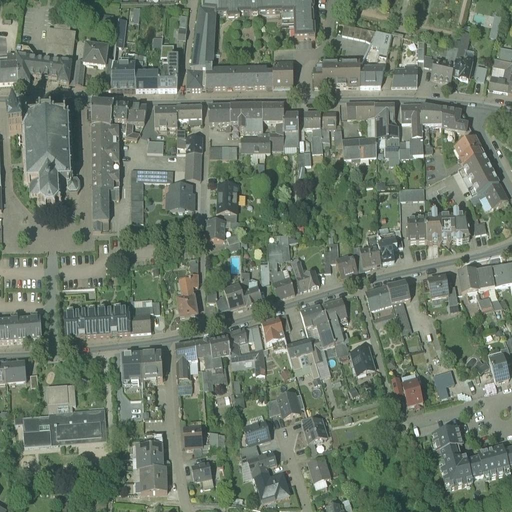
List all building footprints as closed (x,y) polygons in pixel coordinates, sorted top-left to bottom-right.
[(294,16),(294,42),(315,41),(315,28),(314,27),(313,13),(314,12),(313,0),(202,0),(203,13),(215,14),(215,18),(227,18),(227,21),(240,21),(240,17),(251,17),(252,18),(258,18),(259,17),(281,16),(281,17),(294,16)] [(215,18),(215,14),(203,13),(200,13),(199,22),(202,22),(201,28),(198,28),(196,43),(199,43),(199,48),(198,48),(198,55),(194,55),(192,73),(191,77),(188,76),(188,85),(191,85),(190,94),(202,94),(202,92),(205,92),(206,89),(207,78),(212,78),(212,73),(213,69),(209,69),(211,30),(215,30),(215,18)] [(491,41),(498,42),(502,19),(496,18),(491,41)] [(115,49),(123,50),(125,25),(118,24),(115,49)] [(44,64),(72,67),(76,36),(70,35),(70,29),(55,27),(54,33),(47,32),(44,64)] [(365,44),(370,47),(376,35),(344,28),(342,39),(365,44)] [(459,53),(456,64),(472,68),(473,62),(464,60),(467,49),(466,49),(470,33),(464,31),(460,46),(459,53)] [(178,44),(185,44),(186,34),(179,34),(178,44)] [(371,47),(382,49),(389,51),(392,39),(377,35),(371,47)] [(105,71),(106,71),(107,63),(110,64),(111,60),(107,59),(108,51),(86,49),(84,64),(84,67),(84,68),(85,68),(105,71)] [(160,62),(168,62),(174,62),(174,50),(161,49),(161,53),(160,62)] [(387,62),(389,51),(382,49),(380,61),(387,62)] [(16,58),(16,60),(38,63),(29,51),(17,50),(16,58)] [(450,51),(447,66),(455,68),(456,64),(459,53),(454,52),(450,51)] [(501,61),(511,61),(511,52),(501,52),(501,61)] [(110,96),(136,95),(135,80),(136,59),(136,58),(126,57),(126,64),(120,64),(120,68),(113,68),(113,72),(111,93),(110,96)] [(7,59),(7,60),(8,69),(0,69),(0,90),(18,89),(16,60),(16,58),(7,59)] [(136,59),(135,80),(145,79),(145,74),(146,71),(146,66),(146,60),(143,60),(136,59)] [(423,70),(429,72),(431,63),(432,61),(424,59),(423,70)] [(0,69),(8,69),(7,60),(0,60),(0,69)] [(35,81),(38,63),(16,60),(18,89),(30,88),(29,80),(35,81)] [(379,60),(376,72),(385,72),(387,62),(380,61),(379,60)] [(158,79),(158,95),(176,95),(177,95),(178,77),(179,77),(179,62),(174,62),(168,62),(168,69),(159,70),(159,74),(158,77),(158,79)] [(44,64),(38,63),(35,81),(41,82),(44,64)] [(72,67),(44,64),(41,82),(58,84),(57,88),(69,90),(72,67)] [(82,90),(85,68),(84,68),(84,67),(84,64),(78,64),(75,90),(82,90)] [(452,81),(455,68),(447,66),(445,66),(435,64),(433,72),(431,82),(451,86),(452,81)] [(468,84),(472,68),(456,64),(455,68),(452,81),(468,84)] [(494,70),(505,72),(511,73),(511,72),(511,66),(495,64),(494,70)] [(273,92),(273,93),(292,92),(293,67),(273,66),(273,77),(273,88),(273,92)] [(360,91),(359,73),(359,69),(360,69),(360,66),(342,67),(342,66),(338,66),(338,67),(323,67),(323,75),(314,75),(314,92),(325,92),(325,88),(335,88),(335,92),(341,92),(348,92),(348,88),(359,88),(359,91),(360,91)] [(417,91),(418,73),(415,73),(415,69),(404,69),(405,73),(395,73),(391,91),(392,91),(417,91)] [(474,83),(484,85),(487,72),(477,70),(474,83)] [(494,70),(492,79),(503,81),(505,72),(494,70)] [(113,72),(106,71),(105,71),(102,92),(109,93),(111,93),(113,72)] [(213,89),(213,93),(267,92),(267,88),(273,88),(273,77),(267,77),(267,72),(212,73),(212,78),(207,78),(206,89),(213,89)] [(380,91),(385,72),(376,72),(361,72),(360,73),(359,73),(360,91),(361,91),(362,91),(380,91)] [(505,72),(503,81),(510,83),(511,80),(511,75),(511,73),(505,72)] [(155,79),(145,79),(135,80),(136,95),(155,95),(155,79)] [(508,96),(510,83),(503,81),(492,79),(491,79),(489,93),(508,96)] [(92,108),(92,131),(111,132),(111,131),(112,127),(122,127),(127,128),(129,111),(114,110),(92,108)] [(347,108),(347,124),(368,124),(375,123),(375,109),(374,108),(356,108),(347,108)] [(244,137),(258,137),(263,137),(263,134),(263,128),(262,109),(231,110),(231,128),(240,128),(240,134),(244,134),(244,137)] [(263,128),(276,127),(284,127),(284,118),(284,109),(262,109),(263,128)] [(375,123),(376,143),(385,143),(398,143),(398,132),(398,131),(394,131),(394,126),(395,126),(394,125),(394,109),(375,109),(375,123)] [(412,144),(423,144),(422,110),(422,109),(401,109),(402,128),(412,127),(412,144)] [(202,110),(177,111),(177,124),(192,124),(192,128),(202,128),(202,110)] [(209,128),(231,128),(231,110),(209,110),(209,128)] [(441,113),(422,110),(423,144),(423,152),(429,151),(429,131),(442,130),(441,113)] [(132,128),(144,129),(147,112),(129,111),(127,128),(132,128)] [(177,131),(177,124),(177,111),(155,111),(155,132),(177,131)] [(455,136),(466,138),(472,136),(461,117),(441,113),(442,130),(442,134),(455,136)] [(44,213),(46,213),(47,211),(53,211),(54,213),(56,212),(55,210),(59,206),(61,207),(62,205),(59,204),(59,199),(61,199),(61,198),(68,197),(69,198),(77,198),(80,194),(79,187),(77,183),(73,183),(73,182),(71,182),(71,172),(73,172),(73,170),(70,170),(70,160),(72,160),(72,158),(70,158),(69,148),(72,148),(72,146),(69,147),(69,136),(71,136),(71,134),(69,135),(68,121),(66,121),(66,119),(64,119),(64,121),(55,122),(55,120),(53,120),(53,122),(51,122),(51,118),(51,116),(40,117),(40,118),(41,118),(41,122),(39,122),(38,120),(37,120),(37,123),(28,123),(27,121),(26,121),(21,122),(9,123),(7,123),(9,138),(22,136),(22,138),(25,138),(25,148),(23,148),(23,150),(25,150),(26,160),(23,160),(23,162),(26,162),(26,172),(24,172),(24,174),(26,174),(27,184),(24,184),(24,186),(27,186),(27,187),(28,187),(28,189),(30,189),(30,199),(38,199),(38,200),(40,200),(40,205),(38,206),(39,208),(41,206),(45,210),(44,213)] [(321,117),(321,118),(321,133),(328,133),(336,133),(336,117),(321,117)] [(298,118),(284,118),(284,127),(284,136),(284,137),(284,145),(290,145),(290,136),(298,136),(298,118)] [(314,133),(321,133),(321,118),(304,118),(304,133),(314,133)] [(125,142),(137,144),(140,138),(132,137),(132,128),(127,128),(126,128),(126,136),(125,142)] [(119,172),(119,132),(111,131),(111,132),(92,131),(92,177),(119,172)] [(329,146),(322,146),(321,133),(314,133),(314,141),(312,141),(312,157),(323,156),(323,152),(329,151),(329,146)] [(442,134),(442,149),(443,149),(455,147),(455,139),(455,136),(442,134)] [(284,152),(299,152),(298,136),(290,136),(290,145),(284,145),(284,150),(284,152)] [(270,142),(270,150),(284,150),(284,145),(284,137),(277,137),(270,137),(270,142)] [(455,152),(461,162),(461,163),(480,152),(474,141),(455,152)] [(187,143),(187,158),(201,157),(202,157),(202,142),(187,143)] [(241,143),(241,158),(271,157),(270,150),(270,142),(267,142),(258,142),(241,143)] [(351,164),(352,166),(359,165),(359,163),(376,162),(376,152),(376,143),(369,143),(342,145),(342,146),(344,164),(351,164)] [(376,152),(385,152),(385,143),(376,143),(376,152)] [(398,143),(385,143),(385,152),(385,161),(385,162),(389,162),(389,170),(399,170),(399,162),(399,154),(398,143)] [(399,154),(399,162),(424,161),(423,159),(432,157),(432,151),(429,151),(423,152),(423,144),(412,144),(412,154),(399,154)] [(147,157),(163,158),(164,146),(149,145),(147,157)] [(210,163),(229,163),(229,151),(210,151),(210,157),(210,163)] [(481,153),(480,152),(461,163),(461,162),(459,163),(463,171),(484,160),(484,159),(484,158),(483,157),(483,156),(483,155),(482,154),(481,153)] [(186,185),(201,185),(201,157),(187,158),(187,173),(186,185)] [(463,171),(468,180),(489,169),(484,160),(463,171)] [(468,180),(473,190),(494,178),(489,169),(468,180)] [(92,198),(93,198),(119,194),(119,172),(92,177),(92,198)] [(132,228),(144,228),(143,201),(143,186),(173,187),(173,175),(132,174),(131,186),(132,228)] [(473,190),(478,199),(484,195),(485,196),(499,188),(494,178),(473,190)] [(179,217),(183,217),(184,214),(194,214),(194,199),(191,199),(191,191),(185,191),(183,188),(180,188),(178,191),(170,190),(170,198),(170,214),(178,214),(179,217)] [(499,188),(485,196),(487,201),(493,212),(508,205),(499,188)] [(224,218),(237,218),(238,190),(218,189),(217,218),(224,218)] [(399,193),(400,205),(425,204),(424,192),(406,193),(400,193),(399,193)] [(119,203),(119,194),(93,198),(93,226),(101,226),(109,226),(108,204),(119,203)] [(471,203),(474,208),(487,201),(485,196),(484,195),(478,199),(470,203),(471,203)] [(425,220),(425,223),(426,247),(428,247),(433,247),(433,244),(437,244),(437,247),(440,249),(442,247),(442,244),(447,244),(447,247),(449,249),(452,246),(452,243),(456,243),(456,246),(457,247),(462,247),(463,246),(462,241),(466,241),(469,241),(468,236),(468,235),(467,233),(468,233),(467,233),(465,219),(464,219),(459,219),(459,216),(457,214),(454,214),(453,216),(453,218),(452,218),(451,220),(450,219),(440,220),(438,218),(437,218),(437,217),(435,215),(433,215),(431,217),(431,220),(425,220)] [(231,226),(236,226),(237,218),(224,218),(224,226),(231,226)] [(408,247),(426,247),(425,223),(407,224),(408,247)] [(207,245),(224,245),(224,226),(207,225),(207,245)] [(473,230),(475,240),(485,239),(483,228),(479,229),(473,230)] [(394,234),(394,236),(396,243),(397,252),(403,251),(400,233),(394,234)] [(378,239),(378,246),(396,243),(394,236),(378,239)] [(227,242),(229,248),(240,245),(241,244),(239,238),(227,242)] [(367,240),(369,253),(378,252),(378,246),(378,239),(378,238),(367,240)] [(277,266),(290,265),(290,264),(283,265),(281,248),(289,247),(288,239),(281,240),(281,239),(276,240),(276,248),(276,249),(268,250),(268,253),(272,252),(273,266),(277,266)] [(397,252),(396,243),(378,246),(378,252),(378,255),(381,268),(394,266),(392,253),(397,252)] [(240,252),(240,245),(229,248),(225,250),(227,256),(240,252)] [(281,248),(283,265),(290,264),(290,263),(289,247),(281,248)] [(274,276),(275,277),(278,276),(277,266),(273,266),(272,252),(268,253),(269,274),(269,277),(274,276)] [(378,255),(378,252),(369,253),(360,255),(361,260),(364,276),(371,273),(371,272),(381,270),(381,268),(378,255)] [(336,267),(342,283),(358,278),(353,263),(349,264),(348,260),(337,264),(335,264),(336,267)] [(353,263),(358,278),(364,276),(361,260),(353,263)] [(293,271),(301,296),(308,294),(309,294),(319,290),(314,276),(304,280),(300,269),(293,271)] [(494,292),(511,289),(511,269),(491,273),(494,292)] [(478,295),(494,292),(491,273),(475,276),(478,295)] [(260,274),(262,291),(270,288),(270,287),(269,284),(269,277),(269,274),(260,274)] [(271,284),(272,287),(285,283),(283,274),(278,276),(275,277),(274,276),(269,277),(269,284),(271,284)] [(478,295),(475,276),(475,275),(458,278),(462,298),(478,295)] [(191,284),(193,293),(198,292),(198,279),(190,281),(190,284),(191,284)] [(290,281),(285,283),(272,287),(277,303),(277,304),(295,298),(290,281)] [(445,281),(428,284),(432,304),(433,303),(432,301),(440,299),(440,302),(448,301),(447,292),(445,281)] [(252,282),(248,285),(249,291),(246,292),(246,295),(258,291),(257,285),(252,282)] [(180,286),(183,303),(194,301),(193,293),(191,284),(190,284),(180,286)] [(405,285),(387,290),(392,308),(403,306),(411,304),(405,285)] [(243,313),(246,312),(241,297),(239,290),(223,295),(225,301),(229,313),(230,316),(242,312),(243,313)] [(370,315),(392,308),(387,290),(365,296),(370,315)] [(216,307),(216,304),(215,301),(215,291),(208,291),(207,307),(216,307)] [(263,307),(258,291),(246,295),(241,297),(246,312),(263,307)] [(448,305),(449,310),(458,308),(455,291),(447,292),(448,301),(448,305)] [(194,301),(183,303),(177,304),(180,322),(197,320),(194,301)] [(219,317),(229,313),(225,301),(216,304),(216,307),(219,317)] [(433,303),(432,304),(433,310),(442,308),(442,306),(448,305),(448,301),(440,302),(433,303)] [(484,316),(494,314),(490,305),(489,302),(479,303),(484,316)] [(152,310),(152,306),(152,303),(133,305),(133,312),(152,310)] [(325,317),(328,327),(337,324),(347,321),(342,303),(323,308),(325,317)] [(498,304),(490,305),(494,314),(502,313),(498,304)] [(153,310),(153,318),(160,317),(159,306),(152,306),(152,310),(153,310)] [(409,330),(403,306),(392,308),(395,318),(397,325),(399,332),(409,330)] [(335,349),(334,349),(328,327),(325,317),(323,318),(320,309),(300,315),(306,333),(317,330),(320,342),(323,353),(334,349),(335,349)] [(129,313),(129,319),(150,317),(150,319),(153,318),(153,310),(152,310),(133,312),(129,312),(129,313)] [(85,341),(131,338),(129,319),(129,313),(80,317),(64,318),(66,343),(85,341)] [(151,335),(150,319),(150,317),(129,319),(131,338),(151,336),(151,335)] [(373,324),(375,331),(397,325),(395,318),(373,324)] [(278,321),(283,336),(290,334),(286,319),(278,321)] [(262,326),(266,348),(273,346),(285,343),(283,336),(278,321),(262,326)] [(11,325),(0,325),(0,347),(42,344),(41,323),(38,323),(31,323),(20,324),(18,324),(11,325)] [(338,327),(337,324),(328,327),(334,349),(339,347),(344,346),(341,338),(339,338),(336,328),(338,327)] [(250,331),(253,343),(260,342),(258,329),(251,331),(250,331)] [(409,330),(399,332),(401,339),(411,336),(409,330)] [(250,331),(245,333),(248,346),(254,345),(253,343),(250,331)] [(231,350),(248,346),(245,333),(229,337),(230,341),(231,350)] [(222,363),(231,361),(230,350),(228,341),(210,346),(212,361),(212,365),(222,363)] [(262,352),(260,342),(253,343),(254,345),(255,353),(262,352)] [(320,354),(323,353),(320,342),(309,345),(312,356),(320,354)] [(204,362),(206,362),(212,361),(210,346),(209,343),(194,346),(197,364),(204,362)] [(273,346),(276,355),(283,353),(283,354),(288,353),(287,351),(285,343),(273,346)] [(298,360),(312,356),(309,345),(287,351),(288,353),(290,362),(298,360)] [(198,366),(197,364),(194,346),(176,350),(177,367),(188,366),(198,366)] [(249,354),(248,346),(231,350),(230,350),(231,361),(231,366),(254,363),(255,371),(256,379),(265,378),(264,372),(263,356),(262,352),(255,353),(249,354)] [(334,349),(338,361),(344,359),(349,358),(346,347),(344,348),(340,349),(339,347),(334,349),(335,349),(334,349)] [(502,361),(505,369),(511,366),(508,351),(500,353),(501,355),(502,361)] [(351,357),(357,379),(375,374),(368,352),(351,357)] [(323,365),(320,354),(312,356),(313,360),(316,367),(323,365)] [(489,364),(502,361),(501,355),(488,359),(489,364)] [(301,372),(310,370),(310,369),(311,369),(309,361),(313,360),(312,356),(298,360),(301,372)] [(161,357),(140,359),(141,372),(142,384),(142,386),(163,384),(161,357)] [(301,372),(298,360),(290,362),(294,375),(301,372)] [(212,365),(212,361),(206,362),(206,365),(204,366),(206,375),(207,375),(214,374),(212,365)] [(502,361),(489,364),(495,388),(509,384),(505,369),(502,361)] [(223,372),(222,363),(212,365),(214,374),(223,372)] [(254,363),(231,366),(232,374),(255,371),(254,363)] [(192,389),(188,366),(177,367),(177,390),(192,389)] [(6,369),(7,387),(26,385),(26,386),(25,368),(6,369)] [(317,372),(316,368),(311,369),(310,369),(310,370),(314,383),(320,382),(317,372)] [(328,368),(324,370),(317,372),(320,382),(320,383),(330,380),(328,368)] [(210,381),(210,383),(224,381),(223,372),(214,374),(207,375),(208,382),(210,381)] [(290,373),(282,376),(284,381),(292,379),(290,373)] [(203,385),(203,389),(211,388),(210,383),(210,381),(208,382),(207,375),(206,375),(202,375),(203,384),(203,385)] [(433,381),(437,393),(445,390),(454,388),(450,375),(433,381)] [(404,390),(417,386),(415,378),(401,382),(404,390)] [(30,379),(31,392),(38,391),(37,379),(30,379)] [(392,384),(396,400),(403,398),(399,383),(392,384)] [(403,390),(408,411),(415,409),(419,408),(423,407),(417,386),(404,390),(403,390)] [(105,414),(73,416),(72,410),(76,410),(75,399),(71,399),(71,397),(68,397),(67,390),(47,391),(49,420),(14,423),(15,429),(23,429),(25,452),(59,450),(59,449),(58,445),(102,442),(100,423),(105,422),(105,414)] [(437,393),(440,403),(448,400),(445,390),(437,393)] [(143,405),(143,412),(156,412),(155,393),(142,394),(143,405)] [(282,417),(283,422),(300,417),(299,414),(295,400),(294,398),(278,403),(282,417)] [(295,400),(299,414),(304,412),(301,399),(295,400)] [(268,406),(270,421),(282,417),(278,403),(268,406)] [(162,411),(156,412),(143,412),(143,424),(162,423),(162,411)] [(301,423),(303,429),(315,426),(313,420),(301,423)] [(58,445),(59,449),(107,446),(105,422),(100,423),(102,442),(58,445)] [(303,430),(309,448),(313,447),(327,443),(324,432),(321,424),(315,426),(303,429),(303,430)] [(249,450),(256,448),(270,444),(265,426),(252,430),(250,430),(248,431),(246,432),(244,433),(247,442),(246,444),(247,447),(249,448),(249,450)] [(185,433),(186,453),(194,452),(202,452),(200,432),(185,433)] [(449,490),(450,493),(472,487),(471,483),(483,480),(484,481),(488,480),(489,483),(505,478),(504,475),(509,474),(508,473),(511,472),(511,453),(504,456),(503,452),(493,454),(493,452),(486,453),(487,456),(478,459),(479,463),(466,466),(465,462),(461,463),(458,451),(462,450),(458,433),(432,440),(437,457),(441,455),(444,468),(443,468),(445,473),(442,474),(446,491),(449,490)] [(210,455),(218,454),(218,438),(218,437),(210,436),(210,455)] [(240,453),(241,461),(258,456),(256,448),(249,450),(240,453)] [(139,450),(139,462),(163,461),(163,449),(156,449),(151,450),(144,450),(139,450)] [(194,452),(195,461),(209,459),(209,455),(208,451),(202,452),(194,452)] [(322,457),(324,463),(324,462),(335,459),(334,454),(322,457)] [(260,462),(258,456),(241,461),(242,468),(248,466),(247,465),(260,462)] [(248,466),(251,476),(266,472),(277,469),(273,457),(260,462),(247,465),(248,466)] [(139,462),(139,474),(166,473),(166,472),(163,472),(163,461),(139,462)] [(314,489),(325,485),(331,484),(331,483),(330,483),(324,463),(325,463),(324,462),(324,463),(307,468),(307,469),(308,468),(314,488),(313,488),(314,489)] [(192,472),(195,487),(203,485),(211,484),(212,483),(209,468),(199,470),(192,472)] [(268,478),(266,472),(251,476),(251,477),(253,476),(255,482),(268,478)] [(142,474),(143,486),(167,485),(166,473),(139,474),(137,474),(137,475),(140,474),(142,474)] [(269,483),(268,478),(255,482),(261,502),(275,498),(277,504),(289,500),(286,490),(285,491),(281,480),(269,483)] [(167,496),(167,485),(143,486),(143,497),(167,496)] [(327,492),(325,485),(314,489),(317,495),(327,492)]
